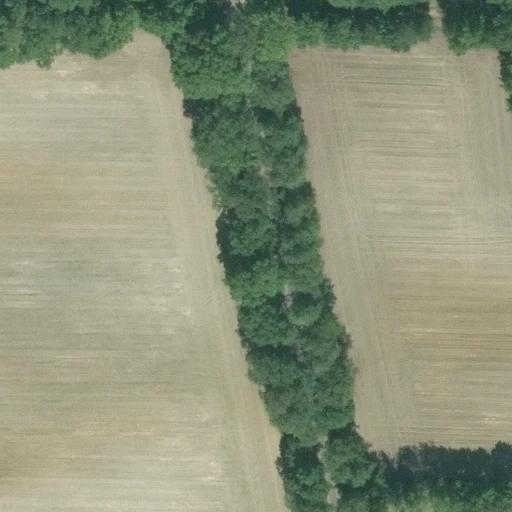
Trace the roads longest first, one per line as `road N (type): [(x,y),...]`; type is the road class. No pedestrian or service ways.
road 1 (unclassified): [(230,7),(337,511)]
road 2 (residential): [(511,12),(230,7)]
road 3 (residential): [(230,7),(0,1)]
